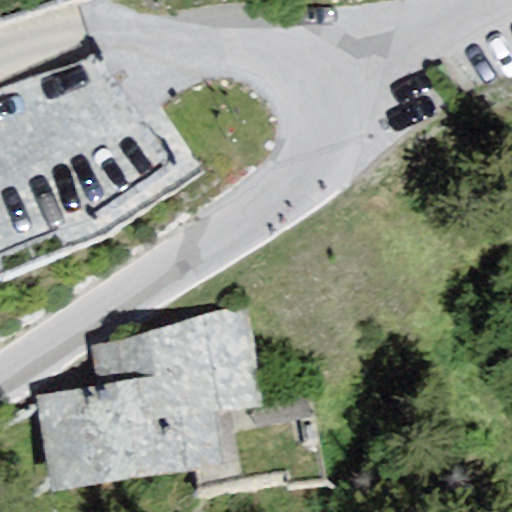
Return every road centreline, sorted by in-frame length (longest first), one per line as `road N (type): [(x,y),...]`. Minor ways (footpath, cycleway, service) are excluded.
road 1 (unclassified): [(0,374),(251,207),(361,83)]
road 2 (residential): [(361,83),(502,0)]
